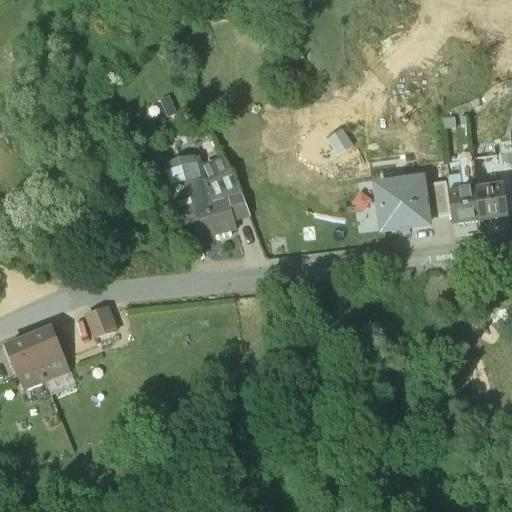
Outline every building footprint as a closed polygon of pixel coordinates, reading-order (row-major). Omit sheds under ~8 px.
[(511,124),(509,121),(493,136),(504,148),(511,139),(511,124)] [(331,158),(344,175),(359,164),(346,147),(331,158)] [(494,177),(478,179),(478,180),(480,194),(495,193),(494,177)] [(196,214),(210,264),(249,254),(243,233),(261,228),(251,190),(214,200),(208,180),(174,189),(182,218),(196,214)] [(467,210),(454,212),(458,245),(485,241),(481,204),(480,194),(478,180),(464,182),(467,210)] [(377,208),(383,262),(436,256),(434,242),(451,241),(448,205),(428,207),(428,202),(377,208)] [(508,204),(485,208),(485,204),(481,204),(485,241),(511,237),(508,204)] [(112,333),(97,338),(106,363),(121,357),(112,333)] [(59,347),(32,358),(49,399),(75,389),(70,374),(68,375),(67,371),(68,370),(59,347)] [(32,358),(13,366),(22,389),(23,389),(30,406),(49,399),(32,358)] [(108,459),(83,469),(92,494),(102,490),(97,478),(113,472),(108,459)] [(41,486),(16,495),(21,508),(46,499),(41,486)]
